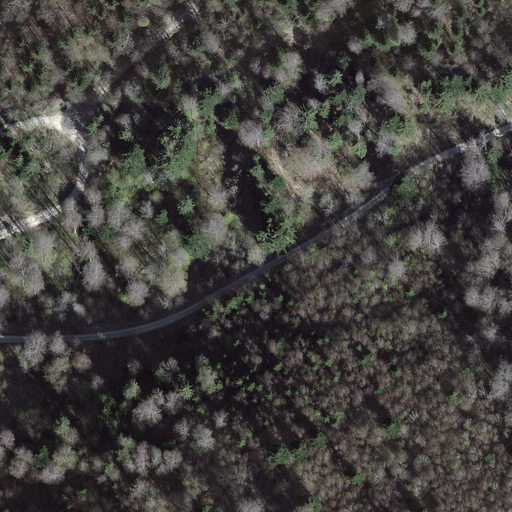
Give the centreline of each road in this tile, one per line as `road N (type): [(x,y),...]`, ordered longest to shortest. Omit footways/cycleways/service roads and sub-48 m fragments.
road 1 (track): [(77,191),(189,97),(301,29),(323,50),(279,131),(285,178),(295,190),(328,198),(398,179)]
road 2 (unclassified): [(0,339),(120,335),(161,324),(360,212),(415,168),(511,126)]
road 3 (unclassified): [(0,132),(58,121),(74,133),(83,156),(69,201),(0,237)]
road 4 (track): [(58,121),(198,0)]
